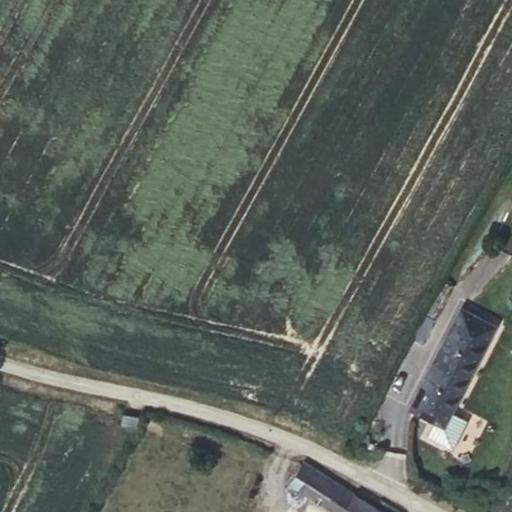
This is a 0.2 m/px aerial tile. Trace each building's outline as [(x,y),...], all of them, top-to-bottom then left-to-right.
[(511,228),(504,223),(494,243),(511,253),(511,228)] [(511,283),(511,271),(489,260),(482,272),(510,286),(511,283)] [(504,294),(481,282),(401,431),(424,443),(504,294)] [(165,446),(143,436),(134,456),(155,466),(165,446)] [(390,511),(394,506),(302,453),(286,478),(342,511),(390,511)]
